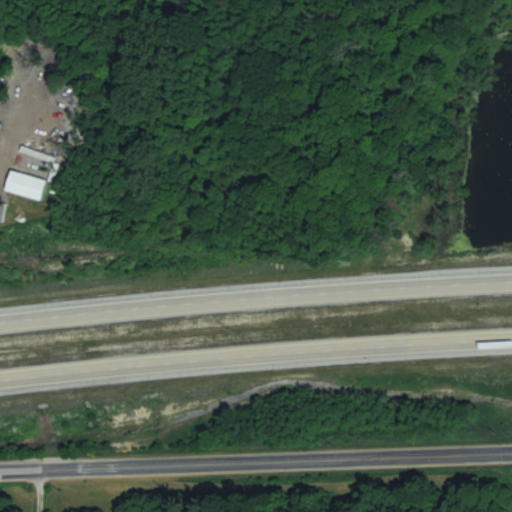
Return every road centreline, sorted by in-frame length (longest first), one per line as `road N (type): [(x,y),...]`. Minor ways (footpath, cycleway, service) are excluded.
road 1 (trunk): [(511,280),(0,323)]
road 2 (trunk): [(0,384),(243,358),(511,348)]
road 3 (residential): [(0,471),(511,454)]
